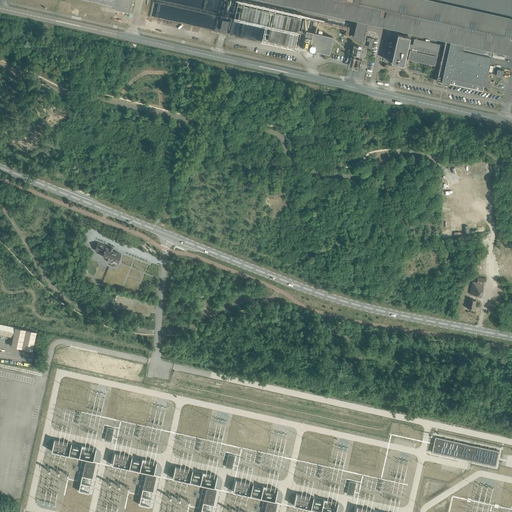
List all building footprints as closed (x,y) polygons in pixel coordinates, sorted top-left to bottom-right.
[(92,0),(115,5),(114,8),(130,12),(132,0),(92,0)] [(511,0),(265,0),(265,2),(298,9),(298,7),(301,8),(301,7),(301,5),(306,6),(305,11),(310,12),(311,7),(347,16),(350,16),(352,17),(355,17),(356,18),(366,20),(371,21),(371,22),(370,24),(381,27),(382,27),(382,23),(409,29),(411,30),(413,30),(414,31),(418,31),(417,35),(442,41),(443,37),(446,38),(444,47),(436,81),(441,82),(440,85),(445,86),(445,83),(449,84),(482,91),(483,91),(484,87),(486,77),(490,58),(492,48),(494,48),(493,54),(505,57),(506,51),(511,52),(511,54),(511,0)] [(222,20),(220,29),(226,31),(228,21),(222,20)] [(308,21),(303,20),(297,47),(329,54),(332,37),(306,31),(308,21)] [(386,39),(382,57),(383,56),(391,58),(392,59),(392,61),(392,60),(392,61),(391,63),(403,66),(404,62),(407,63),(408,59),(434,65),(436,57),(438,57),(441,45),(415,39),(413,45),(412,44),(408,44),(409,39),(411,30),(409,29),(407,37),(398,35),(397,36),(396,41),(386,39)] [(112,262),(113,262),(113,261),(113,260),(118,262),(121,254),(112,250),(113,248),(110,247),(98,243),(97,243),(94,250),(100,252),(99,254),(108,258),(108,259),(108,260),(108,261),(108,262),(109,262),(109,263),(110,263),(111,263),(112,262)] [(477,282),(472,281),(470,294),(481,296),(484,284),(485,279),(478,277),(477,282)] [(467,308),(474,309),(476,300),(469,299),(467,308)] [(32,351),(36,332),(0,323),(0,334),(13,337),(11,346),(32,351)] [(21,430),(20,440),(33,441),(35,431),(21,430)] [(433,445),(431,452),(439,454),(439,452),(442,453),(441,454),(445,455),(447,455),(452,457),(453,457),(457,458),(458,458),(460,458),(461,459),(465,460),(466,460),(469,460),(471,461),(473,461),(474,461),(480,463),(482,463),(488,465),(490,465),(496,466),(499,451),(498,451),(497,451),(491,449),(489,449),(483,447),(481,447),(475,446),(473,445),(472,445),(469,445),(467,444),(466,444),(464,443),(463,443),(461,443),(460,442),(458,442),(457,442),(453,441),(452,441),(447,440),(446,439),(441,438),(440,438),(435,437),(434,439),(433,445)] [(54,439),(51,451),(69,455),(71,443),(54,439)] [(31,444),(26,480),(32,481),(38,445),(31,444)] [(115,452),(112,465),(129,469),(132,456),(115,452)] [(85,461),(82,476),(92,478),(95,464),(85,461)] [(175,466),(172,478),(190,482),(192,470),(175,466)] [(146,475),(143,489),(153,491),(156,477),(146,475)] [(236,479),(233,492),(250,496),(253,483),(236,479)] [(206,488),(203,503),(213,505),(216,491),(206,488)] [(296,493),(293,505),(311,509),(313,497),(296,493)] [(267,502),(264,511),(274,511),(277,504),(267,502)]
